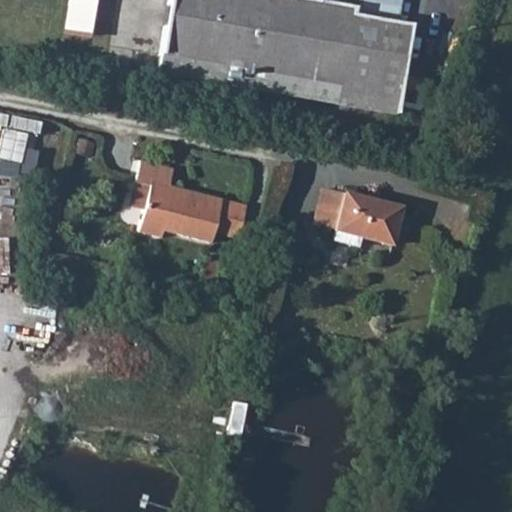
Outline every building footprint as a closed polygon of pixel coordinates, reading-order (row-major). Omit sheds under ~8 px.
[(94,33),(97,0),(71,0),(68,31),(94,33)] [(166,0),(158,57),(167,58),(263,73),(337,84),(334,102),(392,111),(406,22),(348,13),(349,7),(306,0),(166,0)] [(402,19),(403,0),(362,0),(361,15),(402,19)] [(138,159),(133,181),(147,184),(136,230),(159,236),(161,228),(209,240),(219,197),(167,184),(171,167),(138,159)] [(343,191),(333,231),(389,245),(400,206),(343,191)]
